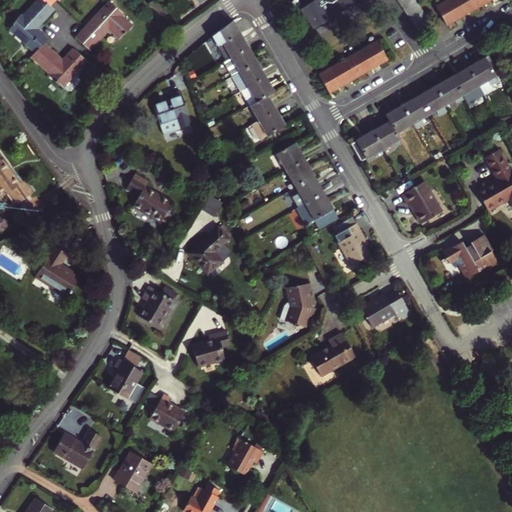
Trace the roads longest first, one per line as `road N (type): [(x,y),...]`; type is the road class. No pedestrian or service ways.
road 1 (residential): [(86,160),(115,265),(113,307),(101,338),(0,482)]
road 2 (residential): [(454,351),(322,122)]
road 3 (residential): [(235,0),(135,84),(88,141),(86,160)]
road 4 (residential): [(511,12),(322,122)]
road 5 (residential): [(322,122),(250,0)]
road 6 (residential): [(0,79),(54,154),(86,160)]
